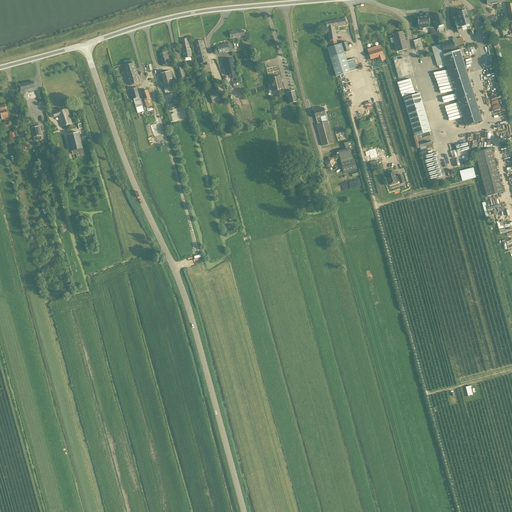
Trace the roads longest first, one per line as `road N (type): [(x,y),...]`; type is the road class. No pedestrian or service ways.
road 1 (tertiary): [(245,511),(184,286),(134,183),(84,44)]
road 2 (tertiary): [(84,44),(193,12),(327,0)]
road 3 (unknown): [(465,0),(480,24),(493,121)]
